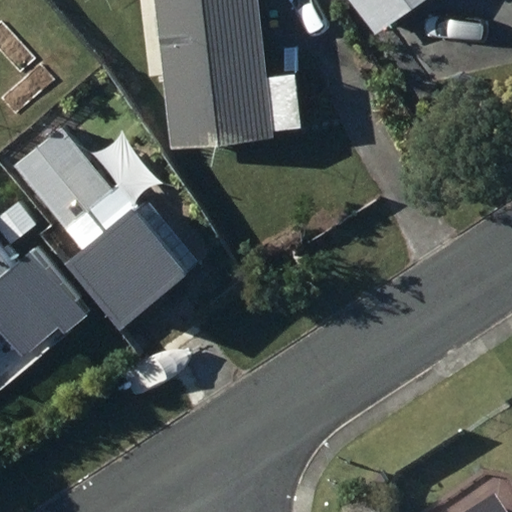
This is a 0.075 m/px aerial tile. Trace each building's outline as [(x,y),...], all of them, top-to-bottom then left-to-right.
[(295,127),(319,125),(313,70),(286,73),(278,0),(172,0),(188,145),(295,134),(295,127)] [(366,0),(388,31),(433,0),(366,0)] [(44,48),(65,72),(85,55),(64,31),(44,48)] [(27,162),(77,224),(127,183),(77,122),(27,162)] [(27,196),(4,215),(23,238),(46,220),(27,196)] [(0,225),(0,335),(17,321),(42,353),(78,324),(83,330),(107,311),(56,248),(33,267),(0,225)] [(511,511),(511,499),(494,511),(511,511)]
